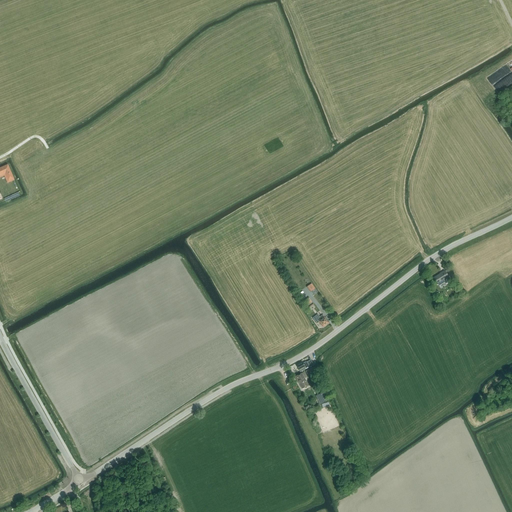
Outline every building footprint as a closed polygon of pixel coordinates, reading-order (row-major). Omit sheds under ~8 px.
[(501,82),(495,84),(497,92),(504,91),(501,82)] [(14,179),(14,178),(8,164),(0,167),(0,175),(5,173),(9,181),(14,179)] [(441,282),(448,277),(450,281),(453,280),(451,276),(452,275),(448,269),(445,272),(444,271),(442,273),(434,278),(438,284),(439,285),(442,283),(441,282)] [(307,287),(310,292),(315,289),(311,283),(307,287)] [(317,323),(319,322),(323,327),(324,326),(326,325),(328,323),(324,317),(322,315),(320,317),(318,315),(313,318),(317,323)] [(300,372),(306,369),(313,366),(311,361),(303,364),(303,363),(297,366),(300,371),(300,372)] [(308,376),(316,371),(314,367),(306,372),(308,376)] [(307,381),(307,382),(305,379),(307,378),(304,372),(302,373),(295,377),(302,389),(309,385),(307,381)] [(321,404),(322,403),(326,401),(330,399),(328,394),(324,396),(322,393),(319,395),(321,397),(318,398),(321,404)]
